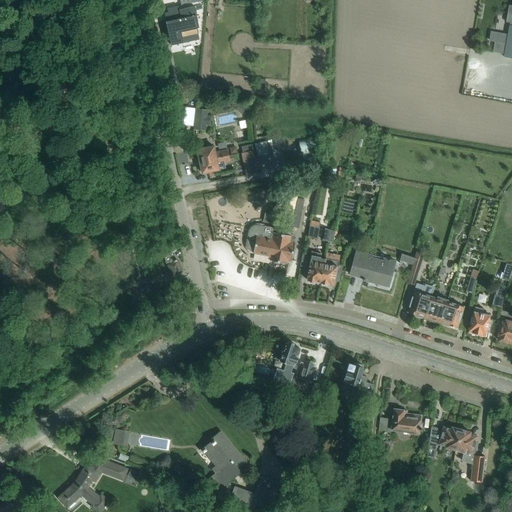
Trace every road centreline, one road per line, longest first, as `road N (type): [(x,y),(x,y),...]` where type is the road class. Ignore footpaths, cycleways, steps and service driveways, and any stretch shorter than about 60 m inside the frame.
road 1 (residential): [(203,307),(332,310),(511,365)]
road 2 (unclassified): [(0,456),(209,327)]
road 3 (unclassified): [(183,222),(135,0)]
road 4 (unclassified): [(388,348),(294,321),(209,327)]
road 5 (unclassified): [(366,511),(382,365)]
road 6 (unclassified): [(511,388),(388,348)]
road 7 (residential): [(498,403),(382,365)]
